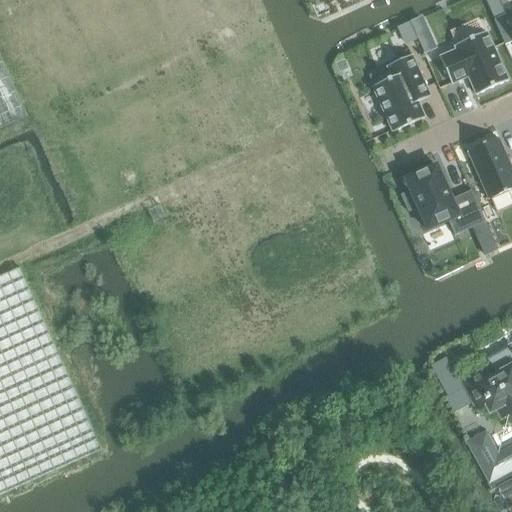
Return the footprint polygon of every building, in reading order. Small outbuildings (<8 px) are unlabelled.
[(511,42),(511,18),(508,21),(505,15),(493,20),(505,46),(511,42)] [(476,96),(507,82),(486,33),(454,47),(456,51),(439,58),(451,85),(468,78),(476,96)] [(436,49),(431,39),(419,44),(424,55),(436,49)] [(386,68),(367,76),(372,88),(392,133),(424,119),(417,103),(430,98),(411,56),(386,68)] [(0,130),(26,119),(0,60),(0,130)] [(511,171),(498,139),(467,153),(489,201),(511,190),(511,171)] [(409,193),(401,196),(408,213),(417,209),(427,231),(448,222),(454,237),(485,223),(471,191),(451,200),(436,167),(404,181),(409,193)] [(160,206),(148,211),(153,223),(165,218),(160,206)] [(489,232),(476,238),(483,256),(497,250),(489,232)] [(19,270),(0,278),(0,497),(101,452),(82,409),(37,309),(19,270)] [(489,369),(462,384),(477,410),(486,405),(490,412),(496,409),(501,418),(511,411),(511,350),(510,347),(484,360),(489,369)] [(511,449),(495,459),(484,438),(466,448),(487,486),(511,472),(511,449)]
